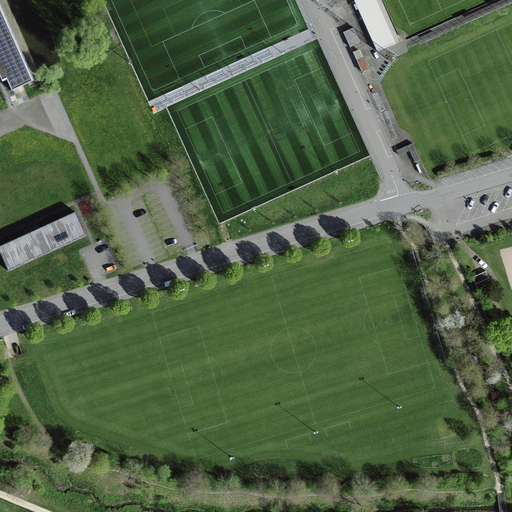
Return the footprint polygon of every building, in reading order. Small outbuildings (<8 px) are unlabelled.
[(376,53),(395,45),(374,0),(354,0),(353,0),(376,53)] [(0,75),(3,82),(7,80),(12,91),(34,81),(0,6),(0,75)] [(353,29),(343,34),(349,48),(359,44),(353,29)] [(0,256),(7,272),(85,236),(75,213),(0,248),(0,256)] [(478,292),(491,286),(485,272),(471,278),(478,292)]
